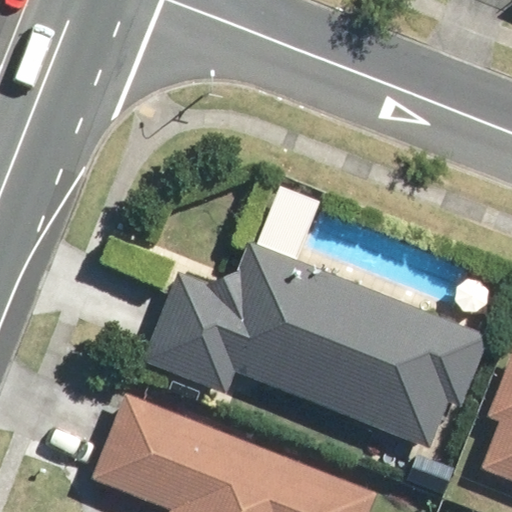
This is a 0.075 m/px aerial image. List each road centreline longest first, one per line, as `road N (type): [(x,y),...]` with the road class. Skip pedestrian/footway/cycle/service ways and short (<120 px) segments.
road 1 (residential): [(182,0),(511,130)]
road 2 (tertiary): [(89,0),(0,207)]
